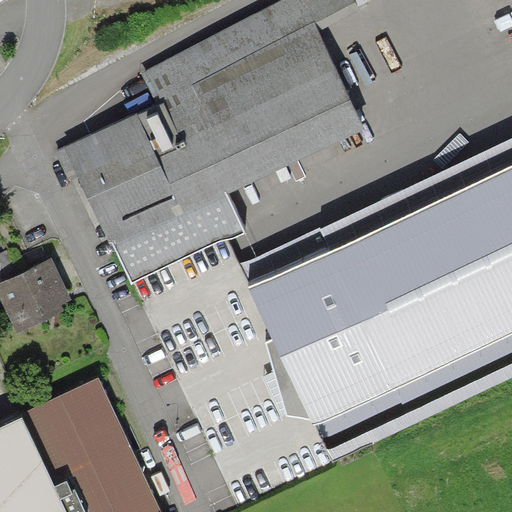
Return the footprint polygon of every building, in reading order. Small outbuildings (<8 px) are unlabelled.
[(179,143),(335,66),(315,23),(358,2),(356,0),(283,0),(142,72),(159,103),(179,143)] [(179,143),(159,103),(67,145),(132,280),(243,230),(229,194),(367,128),(335,66),(179,143)] [(511,327),(317,419),(326,438),(401,402),(403,405),(511,352),(511,138),(322,229),(320,226),(243,264),(250,283),(511,166),(511,327)] [(511,166),(250,283),(247,285),(272,335),(265,339),(287,410),(311,415),(313,421),(317,419),(511,327),(511,166)] [(72,293),(53,252),(0,276),(0,290),(17,327),(66,305),(62,298),(72,293)] [(163,511),(98,370),(0,411),(0,511),(163,511)]
